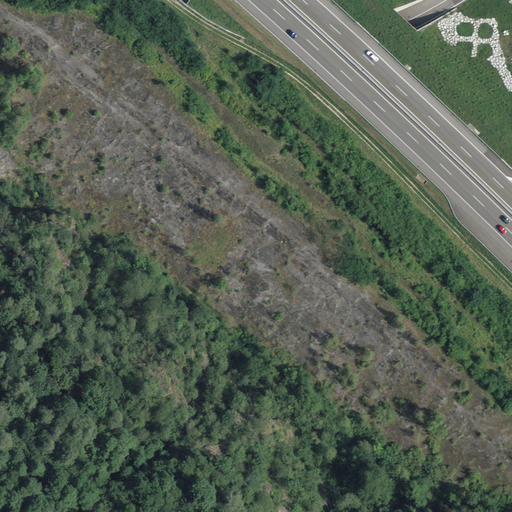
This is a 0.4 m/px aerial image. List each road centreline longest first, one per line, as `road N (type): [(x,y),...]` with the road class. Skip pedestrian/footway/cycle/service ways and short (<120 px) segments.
road 1 (track): [(169,0),(303,82),(511,287)]
road 2 (motorway): [(256,0),(511,241)]
road 3 (motorway): [(511,197),(301,0)]
road 4 (motorway): [(203,0),(266,29),(329,35),(408,23),(448,0)]
